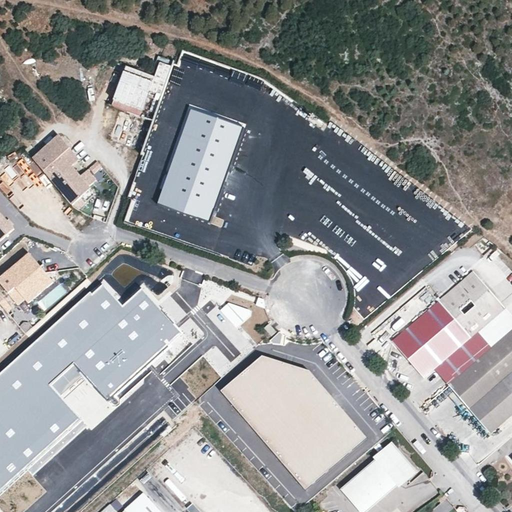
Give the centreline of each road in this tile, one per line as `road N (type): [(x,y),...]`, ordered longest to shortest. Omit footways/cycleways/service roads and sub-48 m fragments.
road 1 (track): [(511,265),(471,223),(437,222),(338,117),(291,83),(201,45),(12,0)]
road 2 (residential): [(92,246),(122,239),(305,298),(487,511)]
